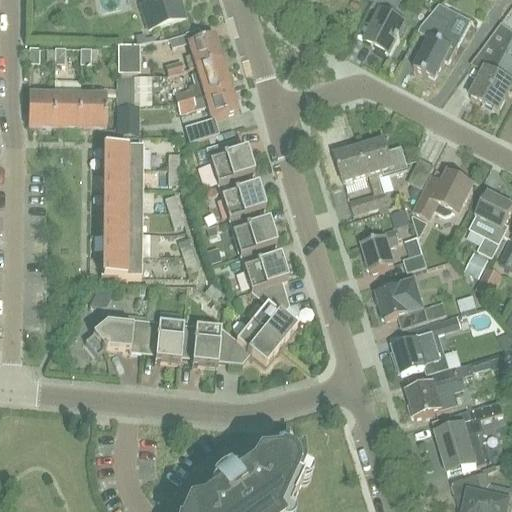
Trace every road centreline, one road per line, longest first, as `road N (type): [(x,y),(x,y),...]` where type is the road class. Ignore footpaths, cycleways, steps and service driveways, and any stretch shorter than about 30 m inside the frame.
road 1 (residential): [(6,391),(12,0)]
road 2 (residential): [(355,387),(247,414),(6,391)]
road 3 (residential): [(355,387),(275,110)]
road 4 (residential): [(511,162),(365,87),(275,110)]
road 5 (residential): [(393,511),(355,387)]
